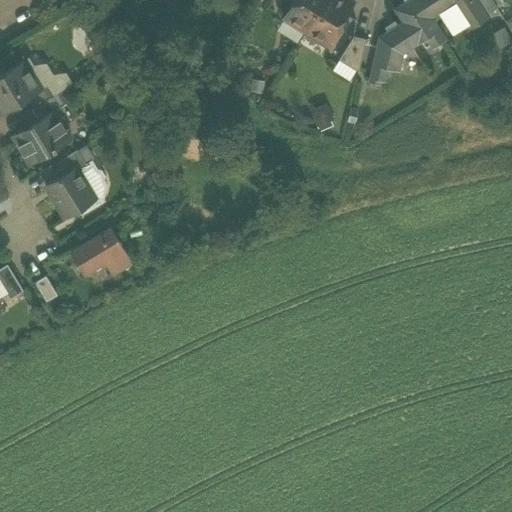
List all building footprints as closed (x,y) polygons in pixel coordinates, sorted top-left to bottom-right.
[(292,0),(283,15),(306,29),(323,0),(292,0)] [(353,2),(349,0),(323,0),(306,29),(328,42),(353,2)] [(368,81),(380,83),(380,79),(385,81),(387,67),(399,70),(403,53),(426,38),(432,47),(446,38),(432,17),(422,23),(407,0),(405,0),(394,8),(400,19),(379,36),(368,81)] [(407,0),(422,23),(432,17),(432,16),(421,0),(407,0)] [(453,3),(468,26),(487,13),(478,0),(421,0),(432,16),(453,3)] [(478,0),(487,13),(497,7),(492,0),(478,0)] [(338,58),(358,70),(366,37),(353,34),(338,58)] [(0,72),(0,112),(27,96),(41,88),(23,59),(0,72)] [(27,96),(33,106),(55,93),(49,82),(41,88),(27,96)] [(58,91),(55,93),(33,106),(31,107),(38,118),(53,108),(54,110),(66,103),(58,91)] [(326,102),(311,108),(319,128),(334,122),(326,102)] [(12,133),(30,162),(71,137),(54,110),(53,108),(38,118),(12,133)] [(54,161),(62,173),(75,164),(78,170),(87,164),(77,147),(54,161)] [(51,194),(64,216),(95,197),(78,170),(75,164),(62,173),(45,183),(46,185),(48,184),(53,193),(51,194)] [(104,262),(112,276),(133,263),(110,226),(69,250),(83,274),(104,262)] [(0,267),(0,282),(9,298),(23,289),(7,263),(0,267)] [(34,281),(46,300),(57,293),(45,274),(34,281)]
